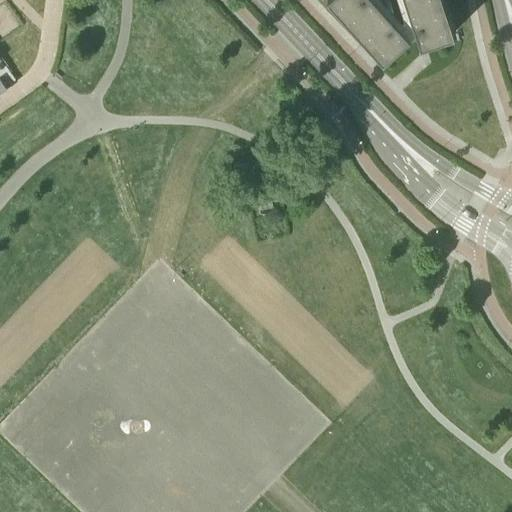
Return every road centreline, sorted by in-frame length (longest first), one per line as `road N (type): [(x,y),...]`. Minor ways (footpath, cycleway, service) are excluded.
road 1 (secondary): [(265,0),(382,123)]
road 2 (secondary): [(511,203),(382,123)]
